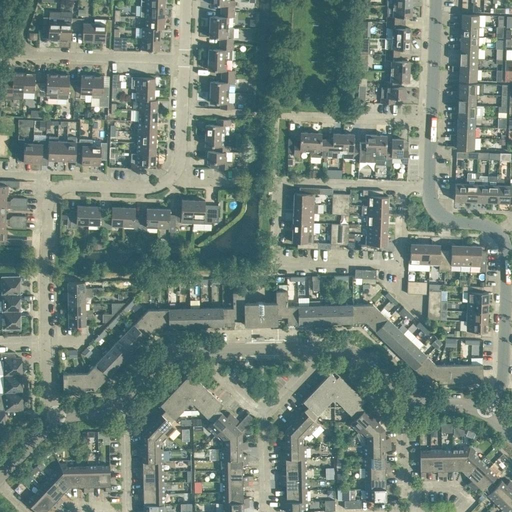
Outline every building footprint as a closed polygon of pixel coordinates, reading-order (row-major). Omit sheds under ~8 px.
[(210,0),(210,4),(221,5),(221,10),(234,11),(235,5),(235,0),(229,0),(228,0),(210,0)] [(141,5),(141,16),(146,16),(164,17),(165,6),(141,5)] [(387,5),(386,22),(400,22),(400,17),(411,17),(411,6),(393,6),(387,5)] [(234,17),(234,11),(221,10),(221,16),(210,16),(210,26),(228,27),(228,17),(234,17)] [(59,40),(61,11),(49,11),(49,17),(43,17),(42,29),(48,30),(48,40),(59,40)] [(71,12),(61,11),(59,40),(70,40),(71,30),(77,31),(77,18),(71,18),(71,12)] [(478,26),(479,15),(461,14),(461,23),(457,22),(457,28),(461,28),(461,25),(478,26)] [(164,28),(164,17),(146,16),(146,26),(145,27),(160,28),(164,28)] [(93,41),(94,23),(83,22),(83,18),(77,18),(77,31),(83,31),(82,41),(93,41)] [(112,19),(105,19),(94,18),(94,23),(93,41),(105,42),(105,32),(111,32),(112,19)] [(411,28),(405,28),(400,28),(400,22),(386,22),(386,38),(410,39),(411,28)] [(478,37),(478,26),(461,25),(461,28),(461,36),(478,37)] [(159,39),(160,28),(145,27),(146,26),(142,26),(142,38),(159,39)] [(234,27),(228,27),(210,26),(209,37),(220,37),(220,43),(233,44),(234,27)] [(478,48),(478,37),(461,36),(460,44),(457,44),(456,49),(460,49),(460,47),(478,48)] [(122,37),(119,37),(114,37),(113,50),(121,50),(122,37)] [(159,50),(159,39),(142,38),(141,49),(159,50)] [(410,50),(410,39),(386,38),(385,54),(399,55),(399,49),(410,50)] [(209,48),(208,59),(232,60),(233,44),(220,43),(219,49),(209,48)] [(477,58),(478,48),(460,47),(460,49),(460,58),(477,58)] [(399,61),(399,55),(385,54),(385,60),(391,61),(390,71),(409,71),(409,61),(399,61)] [(477,69),(477,58),(460,58),(459,66),(456,66),(456,71),(459,71),(459,68),(477,69)] [(231,70),(232,60),(208,59),(208,70),(222,70),(221,76),(235,76),(235,71),(231,70)] [(476,80),(477,69),(459,68),(459,71),(459,79),(476,80)] [(409,82),(409,71),(390,71),(390,81),(384,81),(384,87),(387,87),(398,87),(398,81),(409,82)] [(6,95),(6,98),(23,99),(23,91),(24,73),(13,72),(12,82),(6,82),(6,95)] [(40,96),(41,83),(35,83),(35,73),(24,73),(23,91),(34,92),(34,96),(40,96)] [(57,99),(58,74),(47,74),(46,83),(41,83),(40,96),(46,96),(48,98),(57,99)] [(74,97),(75,84),(69,84),(69,74),(58,74),(57,99),(66,99),(68,97),(74,97)] [(119,82),(119,74),(112,74),(112,81),(112,87),(117,87),(120,87),(121,82),(119,82)] [(91,94),(92,75),(81,75),(81,85),(75,84),(74,97),(74,105),(80,105),(80,98),(91,99),(91,98),(91,94)] [(103,76),(92,75),(91,94),(91,98),(98,98),(98,106),(108,106),(109,86),(103,85),(103,76)] [(235,82),(235,76),(221,76),(221,82),(210,81),(210,92),(229,92),(229,82),(235,82)] [(132,77),(131,88),(136,88),(155,89),(155,77),(136,77),(132,77)] [(482,95),(483,83),(459,83),(459,91),(455,91),(455,96),(458,96),(458,94),(476,95),(482,95)] [(381,97),(380,103),(394,104),(394,98),(405,98),(406,87),(398,87),(387,87),(384,87),(381,87),(381,97)] [(154,99),(155,89),(136,88),(136,99),(154,99)] [(228,103),(229,92),(210,92),(210,102),(220,103),(220,109),(234,109),(234,103),(228,103)] [(475,105),(476,95),(458,94),(458,96),(458,105),(475,105)] [(157,110),(157,100),(158,99),(154,99),(136,99),(135,110),(157,110)] [(475,116),(475,105),(458,105),(458,113),(454,113),(454,118),(458,118),(458,115),(475,116)] [(157,121),(157,110),(135,110),(135,120),(138,121),(157,121)] [(474,127),(475,116),(458,115),(458,118),(457,126),(474,127)] [(230,125),(230,119),(217,119),(217,125),(206,124),(205,135),(224,135),(224,125),(230,125)] [(156,132),(157,121),(138,121),(138,131),(156,132)] [(474,138),(474,127),(457,126),(457,134),(453,134),(453,140),(457,140),(457,137),(474,138)] [(156,143),(156,132),(138,131),(138,142),(156,143)] [(310,151),(311,132),(300,132),(300,143),(294,142),(293,156),(299,156),(300,151),(310,151)] [(326,157),(327,139),(321,139),(321,132),(311,132),(310,151),(310,157),(326,157)] [(343,152),(343,133),(333,133),(332,139),(327,139),(326,157),(337,157),(337,152),(343,152)] [(343,152),(343,158),(359,158),(359,145),(354,145),(354,134),(343,133),(343,152)] [(359,158),(359,161),(375,161),(375,159),(376,135),(365,134),(365,142),(359,141),(359,145),(359,158)] [(223,146),(224,135),(205,135),(205,145),(216,146),(216,151),(215,151),(215,152),(229,152),(229,146),(223,146)] [(391,157),(392,146),(386,146),(386,135),(376,135),(375,159),(386,159),(386,166),(391,166),(391,157)] [(57,160),(58,140),(58,136),(49,136),(49,140),(49,147),(42,147),(42,165),(48,165),(48,159),(57,160)] [(76,148),(76,141),(76,137),(67,137),(67,141),(66,160),(76,160),(75,166),(81,166),(82,164),(82,148),(76,148)] [(474,149),(474,138),(457,137),(457,140),(456,148),(474,149)] [(91,164),(91,145),(92,139),(79,138),(79,141),(76,141),(76,148),(82,148),(82,164),(91,164)] [(392,138),(392,146),(391,157),(402,157),(402,163),(408,163),(408,150),(402,149),(403,139),(392,138)] [(18,139),(17,160),(23,160),(23,162),(32,162),(33,143),(24,142),(24,139),(18,139)] [(49,147),(49,140),(33,139),(33,143),(32,162),(42,162),(41,165),(42,165),(42,147),(49,147)] [(66,160),(67,141),(58,140),(57,160),(66,160)] [(101,145),(91,145),(91,164),(100,164),(100,159),(106,159),(107,142),(101,142),(101,145)] [(155,154),(156,143),(138,142),(137,153),(131,153),(155,154)] [(229,152),(215,152),(215,151),(208,151),(207,162),(218,162),(218,168),(231,168),(232,163),(226,162),(226,152),(229,152)] [(155,165),(155,154),(131,153),(131,164),(155,165)] [(482,179),(479,178),(479,173),(475,173),(475,178),(475,184),(477,184),(476,201),(487,201),(488,184),(482,184),(482,179)] [(488,184),(487,201),(498,202),(499,185),(497,185),(497,179),(497,176),(488,176),(488,184)] [(475,184),(475,178),(467,178),(466,183),(466,201),(476,201),(477,184),(475,184)] [(19,187),(19,181),(0,179),(0,193),(6,194),(6,195),(7,195),(7,186),(19,187)] [(504,179),(501,179),(497,179),(497,185),(499,185),(498,202),(509,202),(509,185),(503,185),(504,179)] [(466,201),(466,183),(455,183),(455,200),(466,201)] [(320,194),(320,188),(299,187),(299,193),(294,193),(294,203),(314,203),(314,194),(320,194)] [(383,196),(384,190),(363,190),(362,195),(368,196),(368,205),(388,206),(388,196),(383,196)] [(192,224),(193,200),(182,199),(181,209),(175,209),(175,218),(175,219),(175,222),(181,222),(181,223),(192,224)] [(205,200),(193,200),(192,224),(212,224),(212,222),(218,222),(219,207),(205,207),(205,200)] [(317,204),(314,203),(294,203),(294,212),(314,213),(317,213),(317,204)] [(88,224),(89,206),(77,205),(77,215),(71,214),(70,228),(77,228),(77,224),(88,224)] [(388,206),(368,205),(362,205),(361,215),(367,215),(387,216),(388,206)] [(105,229),(106,216),(100,216),(100,206),(89,206),(88,224),(99,225),(99,229),(105,229)] [(123,225),(123,207),(112,206),(111,216),(106,216),(105,229),(112,229),(112,225),(123,225)] [(140,230),(140,217),(135,217),(135,207),(123,207),(123,225),(134,226),(134,230),(140,230)] [(157,227),(158,208),(146,208),(146,217),(140,217),(140,230),(146,230),(146,226),(157,227)] [(175,219),(175,218),(169,218),(170,209),(158,208),(157,227),(169,227),(169,231),(175,232),(175,222),(175,219)] [(313,223),(314,213),(294,212),(293,222),(313,223)] [(387,225),(387,216),(367,215),(367,225),(387,225)] [(313,232),(313,223),(293,222),(293,232),(313,232)] [(387,235),(387,225),(367,225),(367,234),(387,235)] [(0,243),(22,245),(22,239),(6,238),(6,230),(6,229),(5,229),(5,230),(0,229),(0,243)] [(313,242),(313,232),(293,232),(293,242),(297,242),(297,247),(318,248),(318,242),(313,242)] [(386,245),(387,235),(367,234),(366,244),(361,244),(361,250),(381,251),(381,245),(386,245)] [(410,263),(409,270),(419,270),(420,244),(410,243),(410,263)] [(420,244),(419,270),(429,271),(429,264),(430,244),(420,244)] [(445,270),(445,250),(440,249),(440,244),(430,244),(429,264),(439,264),(439,270),(445,270)] [(460,265),(461,245),(451,245),(451,250),(445,250),(445,270),(450,270),(451,265),(460,265)] [(470,266),(471,246),(461,245),(460,265),(470,266)] [(486,272),(486,251),(481,251),(481,246),(471,246),(470,266),(480,266),(480,272),(486,272)] [(376,278),(376,270),(355,269),(355,277),(376,278)] [(20,294),(20,283),(19,276),(2,276),(2,294),(20,294)] [(85,281),(68,282),(68,293),(93,292),(103,292),(103,288),(85,288),(85,281)] [(417,294),(417,281),(408,281),(407,293),(417,294)] [(427,282),(417,281),(417,294),(426,294),(427,282)] [(287,290),(276,291),(276,301),(272,302),(272,324),(277,324),(277,320),(287,320),(288,320),(287,306),(288,306),(287,290)] [(429,290),(428,294),(428,300),(440,300),(441,290),(429,290)] [(462,291),(462,301),(467,301),(488,302),(488,292),(483,292),(467,292),(462,291)] [(93,297),(93,292),(68,293),(68,304),(85,303),(85,297),(93,297)] [(249,324),(249,302),(245,302),(244,292),(233,292),(233,308),(234,321),(244,321),(244,325),(249,324)] [(393,297),(388,292),(385,295),(390,300),(393,297)] [(2,300),(0,300),(0,311),(2,311),(20,311),(20,294),(2,294),(2,300)] [(398,302),(393,297),(390,300),(395,305),(398,302)] [(133,299),(128,304),(131,307),(136,302),(133,299)] [(440,310),(440,300),(428,300),(428,309),(440,310)] [(487,312),(488,302),(467,301),(467,311),(487,312)] [(272,324),(272,302),(265,302),(260,302),(249,302),(249,324),(260,324),(272,324)] [(85,309),(85,303),(68,304),(68,314),(93,314),(93,309),(85,309)] [(117,311),(125,303),(111,303),(112,311),(117,311)] [(126,312),(131,307),(128,304),(123,309),(126,312)] [(363,322),(363,304),(352,305),(352,322),(363,322)] [(373,304),(363,304),(363,322),(366,322),(368,324),(380,311),(373,304)] [(309,323),(309,305),(298,306),(299,323),(309,323)] [(320,323),(320,305),(309,305),(309,323),(320,323)] [(331,323),(331,305),(320,305),(320,323),(331,323)] [(342,322),(341,305),(331,305),(331,323),(342,322)] [(352,322),(352,305),(341,305),(342,322),(352,322)] [(298,306),(288,306),(287,306),(288,320),(287,320),(287,324),(299,323),(298,306)] [(409,312),(403,307),(401,310),(406,315),(409,312)] [(201,326),(201,308),(190,309),(191,326),(201,326)] [(212,325),(212,308),(201,308),(201,326),(212,325)] [(223,325),(223,308),(212,308),(212,325),(223,325)] [(233,308),(223,308),(223,325),(234,325),(234,321),(233,308)] [(158,327),(158,309),(148,309),(141,316),(154,328),(156,327),(158,327)] [(169,326),(169,309),(158,309),(158,327),(169,326)] [(180,326),(179,309),(169,309),(169,326),(180,326)] [(191,326),(190,309),(179,309),(180,326),(191,326)] [(440,319),(440,310),(428,309),(427,319),(440,319)] [(3,329),(21,329),(20,311),(2,311),(3,329)] [(388,318),(380,311),(368,324),(375,331),(388,318)] [(487,322),(487,312),(467,311),(466,321),(487,322)] [(414,317),(409,312),(406,315),(411,320),(414,317)] [(114,313),(112,314),(102,314),(102,322),(106,322),(114,313)] [(93,319),(93,314),(68,314),(69,326),(86,325),(86,319),(93,319)] [(121,317),(118,314),(113,320),(116,323),(121,317)] [(154,328),(141,316),(134,324),(147,336),(154,328)] [(383,338),(395,326),(388,318),(375,331),(383,338)] [(111,328),(116,323),(113,320),(108,325),(111,328)] [(487,332),(487,322),(466,321),(463,320),(463,330),(461,330),(461,336),(481,337),(482,331),(487,332)] [(416,325),(421,330),(424,327),(419,322),(416,325)] [(147,336),(134,324),(126,332),(139,344),(147,336)] [(391,346),(403,333),(395,326),(383,338),(391,346)] [(107,333),(104,330),(98,335),(102,338),(107,333)] [(139,344),(126,332),(119,340),(132,352),(139,344)] [(411,341),(403,333),(391,346),(399,353),(411,341)] [(102,338),(98,335),(94,340),(97,343),(102,338)] [(439,341),(437,338),(431,344),(434,346),(439,341)] [(132,352),(119,340),(111,347),(124,360),(132,352)] [(419,348),(411,341),(399,353),(407,361),(419,348)] [(92,352),(87,347),(84,351),(89,356),(92,352)] [(124,360),(111,347),(104,355),(117,367),(124,360)] [(428,357),(419,348),(407,361),(416,370),(428,357)] [(89,356),(84,351),(80,354),(85,359),(89,356)] [(0,375),(22,375),(21,357),(15,357),(15,352),(0,352),(0,375)] [(117,367),(104,355),(96,363),(109,375),(117,367)] [(423,377),(435,364),(428,357),(416,370),(423,377)] [(109,375),(96,363),(89,371),(102,383),(109,375)] [(439,382),(439,365),(436,365),(435,364),(423,377),(429,383),(439,382)] [(450,382),(450,364),(439,365),(439,382),(450,382)] [(461,382),(460,364),(450,364),(450,382),(461,382)] [(471,381),(471,364),(460,364),(461,382),(471,381)] [(483,381),(482,364),(471,364),(471,381),(483,381)] [(326,378),(318,385),(334,400),(349,385),(340,376),(337,373),(331,368),(324,376),(326,378)] [(102,383),(89,371),(87,373),(85,373),(85,390),(95,390),(102,383)] [(191,404),(206,388),(188,371),(181,379),(183,381),(175,389),(191,404)] [(74,391),(74,373),(63,373),(63,391),(74,391)] [(85,390),(85,373),(74,373),(74,391),(85,390)] [(22,375),(0,375),(0,392),(22,392),(22,375)] [(318,385),(303,401),(304,402),(308,406),(308,407),(317,416),(326,407),(334,407),(334,400),(318,385)] [(349,385),(334,400),(334,407),(342,406),(351,415),(360,405),(364,401),(365,400),(349,385)] [(200,410),(208,418),(217,408),(222,403),(206,388),(191,404),(191,410),(200,410)] [(191,404),(175,389),(160,405),(165,409),(165,410),(175,419),(183,410),(191,410),(191,404)] [(4,410),(22,410),(22,392),(0,392),(0,409),(4,410)] [(358,431),(376,413),(373,410),(369,414),(364,409),(360,405),(351,415),(355,419),(350,424),(358,431)] [(308,407),(304,411),(304,410),(300,415),(295,411),(292,415),(311,433),(319,424),(314,419),(317,416),(308,407)] [(215,435),(233,416),(230,413),(226,417),(221,412),(217,408),(208,418),(212,422),(207,427),(215,435)] [(175,419),(165,410),(157,418),(153,415),(150,418),(168,436),(176,428),(171,423),(175,419)] [(376,420),(380,416),(376,413),(358,431),(364,437),(364,445),(390,444),(390,440),(384,440),(384,428),(376,420)] [(306,438),(311,433),(292,415),(289,418),(293,422),(285,431),(285,442),(280,443),(280,448),(285,447),(306,447),(306,438)] [(233,423),(237,419),(233,416),(215,435),(222,441),(222,448),(242,448),(247,448),(247,443),(242,443),(241,431),(233,423)] [(163,442),(168,436),(150,418),(146,421),(150,425),(142,434),(142,446),(137,446),(137,450),(163,450),(163,442)] [(463,430),(453,426),(453,435),(463,435),(463,430)] [(390,449),(390,444),(364,445),(365,456),(385,455),(385,449),(390,449)] [(461,469),(470,446),(463,446),(463,449),(452,450),(453,470),(461,469)] [(467,475),(481,460),(474,453),(476,451),(471,446),(470,446),(461,469),(467,475)] [(306,457),(306,447),(285,447),(285,453),(280,453),(280,458),(306,457)] [(242,454),(242,448),(222,448),(215,449),(215,459),(222,459),(247,459),(247,454),(242,454)] [(163,461),(163,450),(137,450),(137,455),(142,455),(143,461),(163,461)] [(431,470),(431,450),(420,450),(420,476),(426,476),(425,470),(431,470)] [(442,475),(442,450),(431,450),(431,470),(437,470),(438,475),(442,475)] [(452,450),(442,450),(442,475),(442,481),(447,481),(447,475),(447,470),(453,470),(452,450)] [(511,461),(502,453),(499,457),(507,465),(511,461)] [(385,462),(385,455),(365,456),(365,467),(391,466),(391,462),(385,462)] [(306,468),(306,457),(280,458),(280,463),(286,462),(286,469),(306,468)] [(247,463),(247,459),(222,459),(222,470),(242,469),(242,464),(247,463)] [(471,487),(489,468),(481,460),(467,475),(471,479),(468,483),(471,487)] [(163,471),(163,461),(143,461),(143,467),(137,467),(137,472),(163,471)] [(69,486),(59,463),(54,469),(56,471),(49,478),(64,492),(69,486)] [(78,486),(77,466),(67,466),(66,463),(59,463),(69,486),(78,486)] [(88,491),(88,465),(77,466),(78,486),(84,486),(84,491),(88,491)] [(99,485),(99,465),(88,465),(88,491),(93,491),(93,486),(99,485)] [(110,491),(110,465),(99,465),(99,485),(105,485),(105,491),(110,491)] [(391,471),(391,466),(365,467),(365,478),(386,477),(385,471),(391,471)] [(306,479),(306,468),(286,469),(286,475),(280,475),(281,480),(306,479)] [(489,468),(471,487),(475,490),(478,486),(483,490),(492,481),(497,476),(489,468)] [(242,476),(242,469),(222,470),(222,481),(248,480),(248,476),(242,476)] [(163,482),(163,471),(137,472),(137,477),(143,477),(143,483),(163,482)] [(386,483),(386,477),(365,478),(365,488),(391,488),(391,483),(386,483)] [(64,492),(49,478),(42,486),(60,504),(64,500),(60,496),(64,492)] [(307,490),(306,479),(281,480),(281,484),(286,484),(286,490),(307,490)] [(492,481),(483,490),(487,494),(495,502),(511,484),(511,482),(510,480),(506,484),(501,479),(496,485),(492,481)] [(248,485),(248,480),(222,481),(222,492),(243,491),(243,485),(248,485)] [(143,489),(138,489),(138,494),(163,493),(171,493),(171,482),(163,482),(143,483),(143,489)] [(503,509),(511,499),(511,484),(495,502),(503,509)] [(60,504),(42,486),(34,494),(49,508),(53,503),(57,507),(60,504)] [(391,493),(391,488),(365,488),(366,500),(386,499),(386,493),(391,493)] [(307,500),(307,490),(286,490),(286,496),(281,496),(281,501),(307,500)] [(243,497),(243,491),(222,492),(223,502),(248,502),(248,497),(243,497)] [(164,504),(163,493),(138,494),(138,498),(144,498),(144,504),(164,504)] [(44,511),(49,508),(34,494),(27,502),(37,511),(44,511)] [(505,511),(511,511),(511,499),(503,509),(505,511)] [(307,511),(307,500),(281,501),(281,506),(287,506),(287,511),(294,511),(293,511),(312,511),(314,511),(307,511)] [(335,510),(335,500),(327,500),(327,511),(335,510)] [(360,500),(350,500),(344,500),(344,508),(361,508),(360,500)] [(248,507),(248,502),(223,502),(222,511),(243,511),(243,507),(248,507)]
